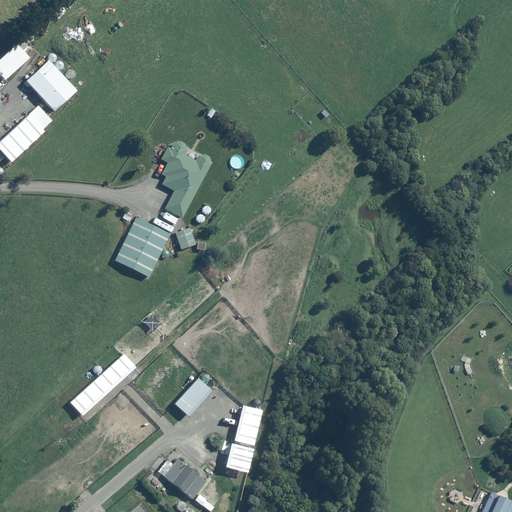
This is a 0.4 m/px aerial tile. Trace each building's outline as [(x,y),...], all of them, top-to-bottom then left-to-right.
[(0,79),(1,81),(28,57),(17,44),(0,58),(0,79)] [(48,62),(26,83),(53,112),(75,91),(48,62)] [(36,105),(30,111),(42,122),(48,116),(36,105)] [(0,162),(4,158),(10,164),(43,131),(27,115),(0,141),(0,162)] [(174,141),(173,144),(169,143),(161,160),(167,163),(162,173),(166,176),(161,185),(172,191),(162,210),(181,220),(210,164),(196,156),(194,160),(182,154),(185,147),(174,141)] [(147,279),(168,235),(133,218),(112,262),(147,279)] [(188,229),(174,234),(179,250),(194,244),(188,229)] [(187,418),(211,391),(196,378),(172,405),(187,418)] [(177,458),(162,475),(192,500),(206,482),(177,458)] [(509,511),(511,506),(511,501),(489,491),(480,511),(509,511)]
